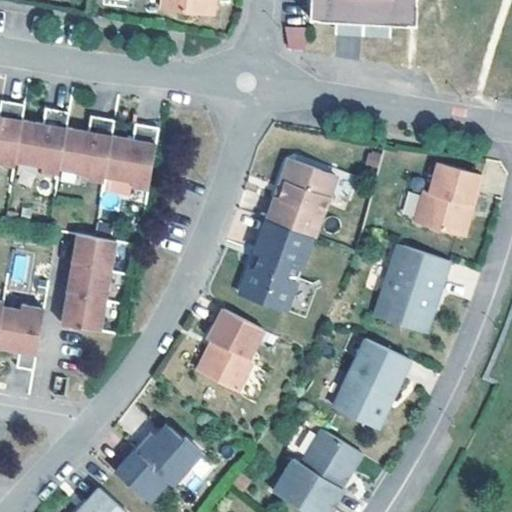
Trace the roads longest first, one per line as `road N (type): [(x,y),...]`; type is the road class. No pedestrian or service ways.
road 1 (residential): [(246,81),(237,141),(198,251),(147,348),(91,419)]
road 2 (residential): [(372,511),(463,344),(511,196)]
road 3 (residential): [(246,81),(511,125)]
road 4 (residential): [(0,51),(246,81)]
road 5 (residential): [(91,419),(7,511)]
